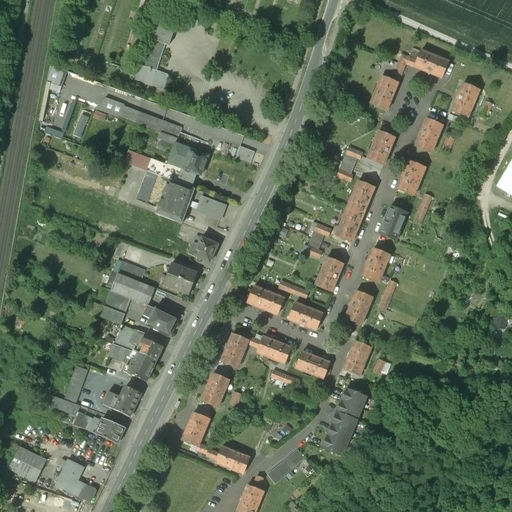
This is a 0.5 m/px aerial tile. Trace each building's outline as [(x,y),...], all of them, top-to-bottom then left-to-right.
[(161,0),(156,0),(149,21),(154,23),(161,0)] [(174,4),(161,0),(154,23),(173,29),(175,23),(168,21),(174,4)] [(154,23),(149,21),(143,38),(153,41),(165,45),(168,46),(174,30),(173,29),(154,23)] [(165,45),(153,41),(146,62),(158,66),(165,45)] [(420,52),(412,49),(409,58),(416,61),(420,52)] [(448,62),(420,51),(420,52),(416,61),(413,68),(425,73),(429,74),(441,79),(448,62)] [(409,58),(401,55),(399,62),(413,68),(416,61),(409,58)] [(398,64),(389,60),(384,74),(392,77),(397,64),(398,64)] [(392,77),(391,81),(397,84),(404,67),(397,64),(392,77)] [(169,76),(139,66),(135,81),(164,90),(169,76)] [(381,77),(370,105),(386,111),(391,99),(393,96),(392,96),(397,84),(391,81),(381,77)] [(462,84),(457,96),(455,99),(456,99),(451,111),(467,118),(479,91),(462,84)] [(124,105),(104,98),(94,109),(119,118),(123,107),(124,105)] [(485,101),(479,116),(485,118),(491,104),(485,101)] [(181,129),(123,107),(119,118),(160,134),(177,140),(181,129)] [(458,118),(449,114),(447,119),(456,123),(458,118)] [(442,126),(426,119),(421,131),(420,131),(419,134),(419,135),(414,147),(431,154),(442,126)] [(368,156),(366,159),(383,166),(388,154),(390,151),(389,150),(394,138),(378,132),(368,156)] [(177,140),(160,134),(158,140),(174,146),(175,144),(177,140)] [(454,139),(447,136),(442,150),(448,153),(454,139)] [(208,157),(175,144),(174,146),(168,164),(196,175),(200,176),(208,157)] [(254,153),(239,147),(235,158),(250,164),(254,153)] [(362,154),(348,148),(345,154),(356,159),(359,160),(361,157),(362,154)] [(146,159),(138,156),(137,155),(128,152),(123,163),(142,170),(146,159)] [(356,159),(345,154),(343,160),(354,164),(356,159)] [(150,161),(146,159),(142,170),(146,171),(150,161)] [(511,159),(496,187),(511,196),(511,159)] [(167,166),(150,160),(150,161),(146,171),(157,176),(168,180),(186,187),(187,184),(190,176),(195,177),(196,175),(168,164),(167,166)] [(354,164),(343,160),(339,170),(350,175),(354,164)] [(408,162),(403,174),(403,173),(401,177),(402,177),(397,189),(413,196),(425,168),(408,162)] [(350,175),(339,170),(336,177),(350,183),(353,176),(350,175)] [(168,180),(155,214),(182,224),(194,190),(186,187),(168,180)] [(374,188),(357,182),(346,209),(363,215),(367,204),(368,204),(369,200),(374,188)] [(425,195),(419,208),(426,211),(431,197),(425,195)] [(196,197),(192,208),(198,210),(202,199),(196,197)] [(224,207),(202,199),(198,210),(220,219),(224,207)] [(390,207),(385,219),(384,219),(383,222),(379,234),(395,241),(406,214),(390,207)] [(426,211),(419,208),(413,222),(420,225),(426,211)] [(346,209),(335,236),(351,243),(356,231),(357,231),(358,227),(363,215),(346,209)] [(331,231),(316,225),(314,231),(328,237),(331,231)] [(286,230),(279,227),(276,234),(283,237),(286,230)] [(324,236),(314,232),(312,237),(322,241),(324,236)] [(312,237),(308,247),(318,251),(322,241),(312,237)] [(217,245),(201,238),(197,245),(194,244),(192,249),(191,248),(188,254),(197,258),(196,262),(199,263),(201,260),(209,263),(217,245)] [(322,253),(307,247),(305,253),(319,259),(322,253)] [(389,256),(373,249),(368,261),(367,261),(366,264),(366,265),(361,277),(378,283),(389,256)] [(342,265),(326,258),(315,286),(331,292),(336,280),(337,280),(338,277),(337,277),(342,265)] [(145,271),(122,262),(117,274),(140,283),(145,271)] [(197,274),(170,265),(162,285),(189,295),(197,274)] [(154,289),(117,274),(111,291),(135,301),(148,306),(154,289)] [(396,283),(390,281),(384,294),(391,297),(396,283)] [(294,287),(280,282),(278,288),(292,294),(294,287)] [(283,299),(253,287),(251,291),(248,290),(246,296),(249,297),(246,304),(277,316),(280,308),(282,305),(281,305),(283,299)] [(308,293),(294,287),(292,294),(306,299),(308,293)] [(130,299),(110,291),(103,307),(124,315),(128,304),(130,299)] [(372,298),(355,291),(350,303),(349,307),(344,319),(361,326),(372,298)] [(384,294),(378,308),(385,311),(391,297),(384,294)] [(322,314),(294,303),(288,320),(300,325),(303,327),(303,326),(315,331),(322,314)] [(103,308),(94,304),(90,313),(99,317),(103,308)] [(124,315),(103,307),(103,308),(99,317),(120,325),(124,315)] [(176,320),(155,309),(155,310),(148,307),(143,316),(150,319),(146,327),(167,337),(176,320)] [(494,326),(507,330),(509,318),(496,315),(494,326)] [(135,331),(123,326),(113,345),(114,345),(132,352),(133,351),(136,353),(138,348),(128,344),(135,331)] [(144,334),(135,331),(128,344),(138,348),(142,339),(144,334)] [(248,341),(231,334),(227,347),(226,346),(225,349),(225,350),(220,362),(237,369),(247,344),(248,341)] [(275,342),(262,337),(260,342),(258,349),(256,354),(284,365),(290,348),(278,343),(275,341),(275,342)] [(254,340),(249,338),(248,341),(247,344),(252,347),(255,340),(254,340)] [(162,348),(142,339),(138,348),(136,353),(156,362),(162,348)] [(260,342),(255,340),(252,347),(258,349),(260,342)] [(371,348),(354,342),(349,354),(349,353),(347,357),(348,357),(343,369),(359,376),(371,348)] [(132,352),(114,345),(110,357),(122,361),(124,355),(130,357),(132,352)] [(136,353),(133,351),(132,352),(130,357),(124,355),(122,361),(126,366),(123,372),(146,382),(156,362),(136,353)] [(314,357),(301,352),(295,369),(323,380),(329,363),(317,358),(314,356),(314,357)] [(378,360),(373,373),(379,375),(384,362),(378,360)] [(76,367),(64,401),(74,404),(75,405),(87,371),(76,367)] [(286,376),(273,371),(270,378),(283,383),(286,376)] [(228,381),(212,374),(207,386),(206,386),(205,389),(206,389),(201,401),(217,408),(228,381)] [(299,381),(286,376),(283,383),(296,388),(299,381)] [(120,398),(108,392),(102,405),(129,418),(130,417),(129,417),(140,395),(141,394),(125,387),(120,398)] [(365,398),(345,390),(340,402),(360,410),(365,398)] [(234,392),(229,404),(236,407),(241,395),(234,392)] [(42,393),(38,403),(43,405),(48,396),(42,393)] [(54,397),(48,395),(48,396),(43,405),(50,407),(51,406),(50,405),(54,397)] [(64,401),(54,397),(50,405),(51,406),(75,416),(80,407),(75,405),(74,404),(64,401)] [(360,410),(340,402),(336,413),(356,421),(360,410)] [(236,407),(229,404),(227,410),(236,414),(239,408),(236,407)] [(209,420),(193,413),(187,425),(186,428),(186,429),(181,441),(197,447),(198,448),(199,444),(209,420)] [(356,421),(336,413),(331,425),(351,433),(356,421)] [(100,423),(79,414),(73,426),(89,431),(88,431),(95,434),(100,423)] [(124,428),(102,419),(100,423),(95,434),(117,445),(124,428)] [(268,421),(264,430),(274,435),(278,426),(268,421)] [(351,433),(331,425),(326,436),(346,445),(351,433)] [(279,433),(271,438),(275,443),(283,438),(279,433)] [(346,445),(326,436),(321,449),(341,457),(346,445)] [(19,447),(13,444),(10,450),(16,453),(19,447)] [(209,449),(199,444),(198,448),(197,447),(196,451),(206,455),(208,450),(209,450),(209,449)] [(46,461),(19,447),(16,453),(10,466),(8,470),(35,483),(46,461)] [(249,458),(221,447),(218,454),(216,461),(215,464),(227,469),(230,471),(230,470),(242,475),(249,458)] [(209,450),(208,450),(206,455),(205,457),(216,461),(218,454),(209,450)] [(297,450),(267,475),(274,483),(304,459),(297,450)] [(67,462),(61,459),(57,468),(63,471),(67,462)] [(63,471),(55,488),(59,490),(60,488),(71,493),(75,495),(81,484),(76,482),(83,469),(68,461),(67,462),(63,471)] [(263,479),(256,476),(252,488),(258,491),(263,479)] [(95,490),(81,483),(81,484),(75,495),(75,496),(88,503),(90,502),(95,492),(95,490)] [(20,491),(0,484),(0,501),(15,506),(20,491)] [(240,501),(236,511),(255,511),(263,492),(258,491),(252,488),(247,486),(242,498),(241,498),(240,501)] [(37,496),(34,505),(56,511),(60,511),(63,503),(64,500),(52,496),(51,500),(37,496)] [(72,511),(74,506),(63,503),(60,511),(72,511)]
